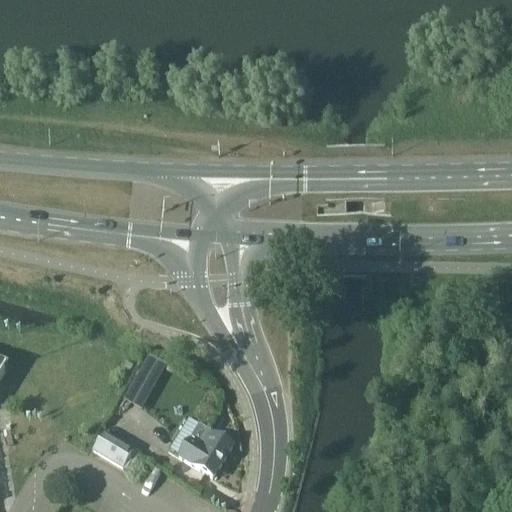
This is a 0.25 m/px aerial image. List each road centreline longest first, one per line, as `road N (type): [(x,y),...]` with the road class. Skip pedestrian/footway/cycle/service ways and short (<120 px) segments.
road 1 (primary): [(511,169),(221,172)]
road 2 (primary): [(240,238),(511,242)]
road 3 (primary): [(221,172),(0,157)]
road 4 (primary): [(0,212),(199,235)]
road 5 (secondary): [(263,511),(274,469),(273,425),(234,338)]
